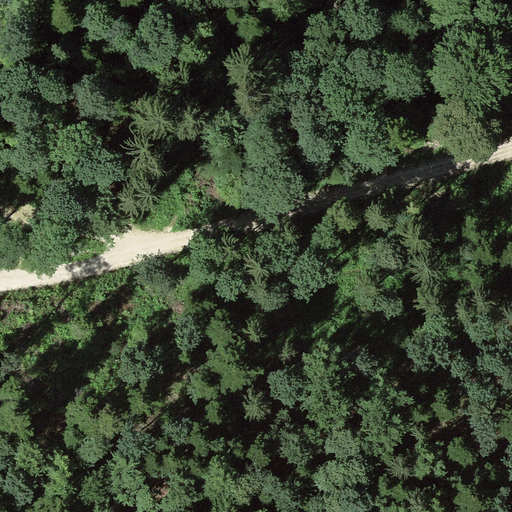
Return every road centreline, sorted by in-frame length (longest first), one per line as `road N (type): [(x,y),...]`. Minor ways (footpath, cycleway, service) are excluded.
road 1 (track): [(511,144),(187,237),(0,204)]
road 2 (track): [(187,237),(61,271),(0,278)]
